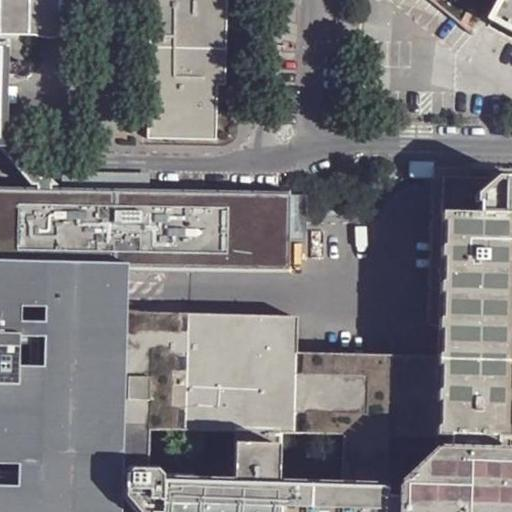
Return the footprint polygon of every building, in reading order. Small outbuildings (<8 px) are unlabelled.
[(0,0),(0,116),(0,105),(17,105),(18,90),(10,89),(10,95),(1,95),(1,79),(16,80),(14,77),(14,74),(14,71),(16,68),(2,67),(2,37),(37,38),(38,29),(64,22),(65,5),(151,7),(149,84),(153,84),(153,102),(149,102),(148,139),(217,140),(218,85),(226,85),(227,0),(0,0)] [(511,0),(500,0),(489,22),(511,34),(511,0)] [(38,29),(37,38),(40,40),(43,40),(47,41),(52,41),(56,41),(61,40),(64,39),(64,22),(38,29)] [(18,66),(16,68),(14,71),(14,74),(14,77),(16,80),(18,81),(20,82),(23,82),(26,82),(28,80),(30,78),(30,75),(30,72),(29,70),(28,68),(27,67),(24,66),(22,65),(19,66),(18,66)] [(0,147),(16,163),(49,194),(61,194),(27,163),(10,148),(0,137),(0,147)] [(125,313),(118,511),(511,511),(511,170),(434,168),(434,164),(411,164),(411,179),(434,180),(443,180),(438,328),(438,358),(438,381),(404,381),(404,372),(384,371),(384,370),(329,370),(329,380),(324,380),(324,378),(295,378),(295,354),(296,324),(188,321),(187,315),(125,313)] [(62,178),(61,194),(72,194),(73,196),(130,196),(130,198),(149,197),(149,179),(62,178)] [(438,328),(443,180),(434,180),(430,328),(438,328)] [(0,269),(21,270),(125,273),(165,273),(164,274),(223,275),(222,276),(277,276),(277,278),(286,278),(286,255),(287,255),(287,201),(245,201),(245,199),(187,199),(188,197),(149,197),(130,198),(130,196),(73,196),(72,194),(61,194),(49,194),(0,193),(0,269)] [(118,511),(125,313),(125,273),(21,270),(0,269),(0,511),(118,511)] [(296,317),(187,315),(188,321),(296,324),(296,317)] [(384,355),(295,354),(295,378),(324,378),(324,380),(329,380),(329,370),(384,370),(384,371),(404,372),(404,381),(438,381),(438,358),(384,358),(384,355)]
